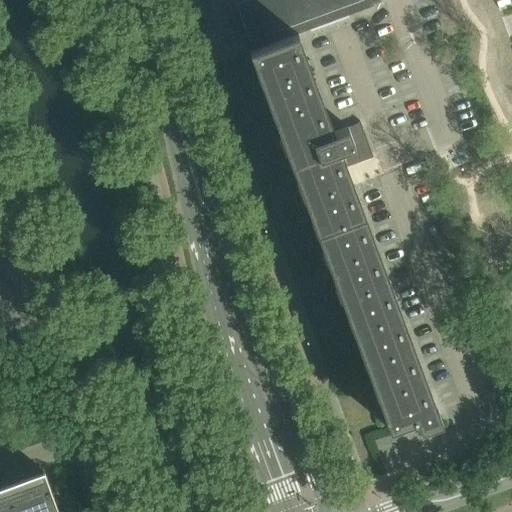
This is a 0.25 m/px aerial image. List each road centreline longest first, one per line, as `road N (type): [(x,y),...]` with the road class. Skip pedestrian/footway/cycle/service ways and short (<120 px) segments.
road 1 (tertiary): [(326,511),(234,251),(201,204)]
road 2 (unclassified): [(117,511),(0,199)]
road 3 (tertiary): [(201,204),(203,261),(288,511)]
road 4 (tertiary): [(201,204),(132,0)]
